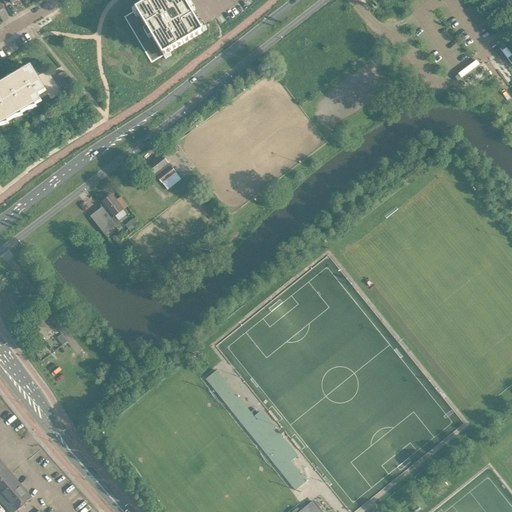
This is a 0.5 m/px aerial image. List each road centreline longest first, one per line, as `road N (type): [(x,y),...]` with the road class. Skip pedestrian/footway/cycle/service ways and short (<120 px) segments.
road 1 (secondary): [(0,251),(324,0)]
road 2 (secondary): [(294,0),(0,224)]
road 3 (secondary): [(130,511),(0,357)]
